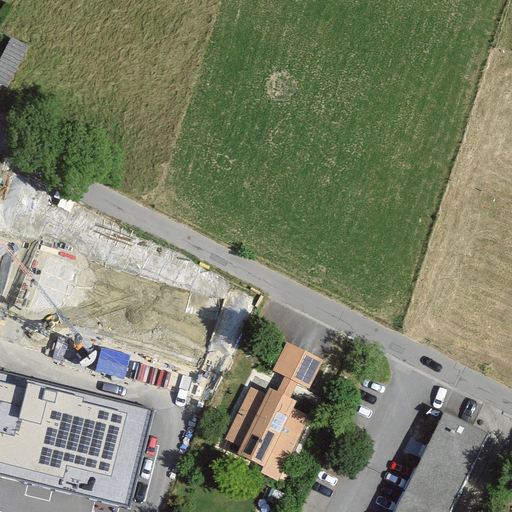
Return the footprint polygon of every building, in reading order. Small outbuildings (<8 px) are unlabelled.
[(13,37),(0,67),(0,80),(13,86),(32,44),(13,37)] [(0,302),(96,325),(112,258),(4,233),(0,251),(0,302)] [(246,384),(215,448),(271,475),(325,364),(289,346),(266,393),(246,384)] [(0,369),(0,481),(128,511),(131,511),(157,407),(0,369)] [(443,416),(394,511),(456,511),(493,441),(443,416)]
